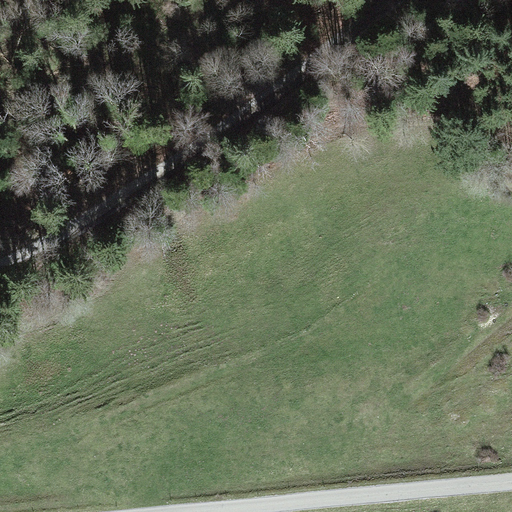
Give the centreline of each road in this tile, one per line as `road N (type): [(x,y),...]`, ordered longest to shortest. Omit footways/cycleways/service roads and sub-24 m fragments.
road 1 (unclassified): [(401,0),(196,161),(0,269)]
road 2 (unclassified): [(187,511),(511,480)]
